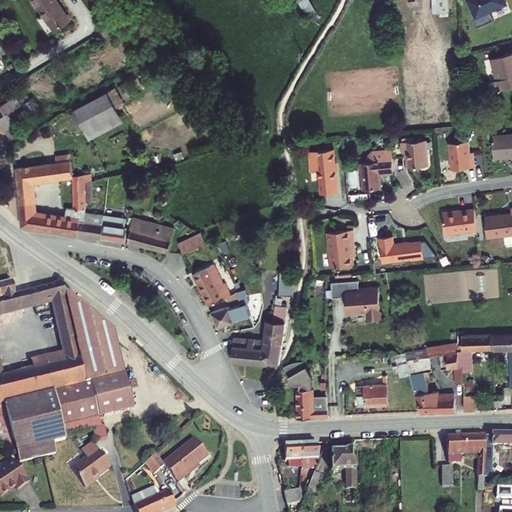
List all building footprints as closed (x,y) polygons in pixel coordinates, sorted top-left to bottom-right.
[(35,0),(53,27),(69,17),(58,0),(35,0)] [(504,2),(503,0),(468,0),(472,8),(470,9),(476,22),(489,16),(486,10),(504,2)] [(511,49),(494,53),(499,75),(495,76),(489,77),(491,88),(511,83),(511,49)] [(494,53),(490,55),(495,76),(499,75),(494,53)] [(112,84),(78,103),(88,119),(121,100),(112,84)] [(13,93),(9,95),(13,104),(18,101),(13,93)] [(0,114),(5,123),(0,132),(5,139),(22,129),(8,107),(13,104),(9,95),(1,100),(6,108),(0,111),(0,114)] [(128,112),(121,100),(88,119),(95,131),(128,112)] [(511,130),(492,132),(493,150),(511,148),(511,153),(511,152),(511,130)] [(425,136),(401,139),(402,149),(403,149),(406,148),(407,155),(407,164),(428,162),(425,136)] [(466,137),(449,139),(452,164),(468,163),(466,137)] [(468,137),(466,137),(468,163),(475,162),(473,147),(470,148),(468,137)] [(334,142),(308,145),(310,165),(318,164),(320,188),(338,186),(336,165),(335,156),(334,142)] [(367,154),(368,159),(360,160),(361,170),(363,170),(364,188),(382,186),(380,171),(394,170),(392,146),(373,148),(367,154)] [(72,149),(58,151),(59,158),(72,156),(72,149)] [(17,163),(24,220),(38,222),(36,208),(33,177),(75,172),(72,156),(59,158),(17,163)] [(43,209),(45,223),(78,229),(80,214),(85,215),(85,206),(83,180),(75,182),(77,204),(68,203),(69,213),(43,209)] [(104,209),(85,206),(85,215),(80,214),(78,229),(102,233),(104,209)] [(43,209),(36,208),(38,222),(45,223),(43,209)] [(474,208),(442,211),(444,234),(476,230),(474,208)] [(510,214),(484,217),(487,237),(511,234),(511,208),(510,208),(510,214)] [(121,212),(104,209),(102,233),(126,236),(128,222),(119,221),(121,212)] [(167,218),(133,210),(131,221),(132,221),(129,237),(170,246),(176,220),(167,218)] [(351,223),(324,225),(328,260),(351,258),(350,249),(348,238),(352,238),(351,223)] [(391,230),(378,232),(381,256),(410,253),(410,255),(422,253),(420,236),(408,238),(408,236),(392,238),(391,230)] [(198,234),(180,240),(183,248),(204,241),(202,232),(198,234)] [(225,280),(215,260),(194,270),(202,286),(217,278),(219,284),(225,280)] [(294,267),(283,267),(282,291),(293,290),(294,267)] [(16,289),(13,274),(0,277),(0,310),(26,305),(22,288),(16,289)] [(233,276),(225,280),(219,284),(217,278),(202,286),(211,302),(239,288),(233,276)] [(62,279),(31,286),(35,302),(53,298),(64,342),(57,344),(61,360),(60,361),(66,386),(71,384),(75,401),(91,398),(87,380),(64,286),(62,279)] [(360,284),(347,285),(347,304),(350,307),(367,306),(368,313),(373,313),(373,314),(381,313),(379,281),(360,282),(360,284)] [(31,286),(22,288),(26,305),(35,302),(31,286)] [(115,330),(64,286),(87,380),(93,379),(123,374),(115,330)] [(237,299),(213,307),(221,322),(236,318),(235,315),(251,311),(248,298),(244,299),(238,301),(237,299)] [(291,301),(278,300),(275,317),(288,319),(291,301)] [(275,317),(267,317),(265,334),(286,336),(288,319),(275,317)] [(511,330),(494,332),(494,348),(509,347),(511,385),(511,330)] [(265,336),(235,332),(234,356),(268,360),(268,349),(263,349),(264,343),(265,336)] [(465,347),(461,347),(462,381),(466,381),(465,370),(475,369),(474,348),(494,348),(494,332),(464,333),(465,347)] [(265,334),(265,336),(264,343),(269,344),(268,349),(283,351),(286,336),(265,334)] [(26,395),(17,397),(12,372),(7,373),(0,339),(0,423),(6,442),(19,447),(21,458),(59,452),(56,442),(68,438),(66,433),(64,424),(55,388),(26,395)] [(433,344),(407,350),(408,355),(434,351),(433,344)] [(434,351),(408,355),(410,360),(412,370),(421,411),(459,409),(458,391),(441,392),(441,389),(434,390),(434,388),(431,388),(428,374),(435,373),(435,370),(456,367),(457,381),(462,381),(461,347),(434,351)] [(283,351),(268,349),(268,360),(282,361),(283,351)] [(412,370),(410,360),(398,361),(401,373),(412,370)] [(60,361),(52,362),(58,387),(66,386),(60,361)] [(26,395),(55,388),(58,387),(52,362),(20,370),(26,395)] [(286,364),(285,365),(295,382),(299,382),(301,416),(314,416),(331,415),(330,394),(315,395),(315,383),(315,377),(315,376),(314,374),(311,371),(310,369),(307,367),(304,365),(301,364),(298,363),(295,363),(292,363),(290,363),(287,364),(286,364)] [(20,370),(12,372),(17,397),(26,395),(20,370)] [(356,384),(357,394),(359,405),(390,402),(387,372),(383,373),(383,382),(356,384)] [(123,374),(93,379),(101,416),(135,410),(123,374)] [(93,379),(87,380),(91,398),(75,401),(71,384),(66,386),(58,387),(55,388),(64,424),(101,416),(93,379)] [(476,393),(466,393),(466,409),(477,409),(476,393)] [(102,423),(101,416),(64,424),(66,433),(93,426),(102,423)] [(102,423),(93,426),(97,440),(109,437),(105,423),(102,423)] [(493,432),(485,433),(485,452),(485,456),(485,475),(492,476),(492,446),(492,443),(511,443),(511,430),(493,430),(493,432)] [(466,433),(448,434),(449,459),(461,459),(461,453),(466,452),(466,433)] [(485,433),(466,433),(466,452),(478,452),(485,452),(485,433)] [(195,437),(163,462),(166,465),(179,482),(186,477),(184,475),(209,455),(195,437)] [(302,439),(285,440),(285,456),(289,456),(290,461),(302,460),(302,461),(315,461),(314,455),(318,455),(318,439),(302,439)] [(347,450),(332,450),(333,468),(350,467),(350,486),(348,485),(348,500),(358,500),(356,447),(347,447),(347,450)] [(91,462),(76,473),(88,491),(100,484),(98,482),(114,471),(99,448),(86,456),(91,462)] [(156,452),(144,462),(152,472),(155,473),(166,465),(163,462),(156,452)] [(18,455),(0,465),(0,488),(2,491),(17,482),(19,485),(32,478),(18,455)] [(452,462),(441,463),(441,483),(453,483),(452,462)] [(322,472),(316,469),(308,488),(315,491),(322,472)] [(295,485),(285,487),(287,493),(302,490),(301,483),(301,476),(294,477),(295,485)] [(496,496),(511,496),(511,486),(497,485),(496,496)] [(149,501),(136,506),(138,511),(166,511),(178,507),(174,499),(171,491),(162,495),(159,489),(156,487),(147,492),(146,495),(149,501)] [(302,490),(287,493),(288,501),(301,498),(302,493),(302,490)] [(135,503),(136,506),(149,501),(146,495),(147,492),(133,498),(134,499),(135,503)]
